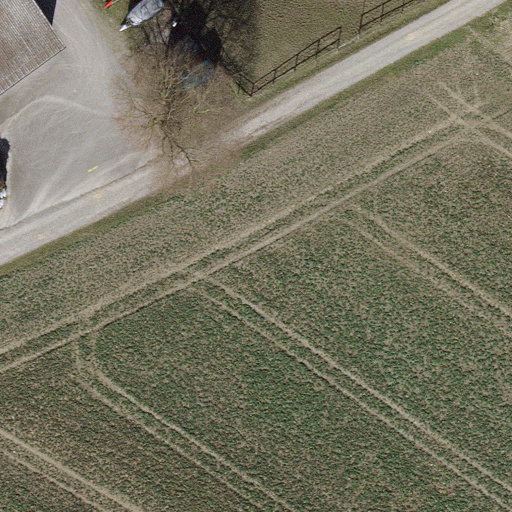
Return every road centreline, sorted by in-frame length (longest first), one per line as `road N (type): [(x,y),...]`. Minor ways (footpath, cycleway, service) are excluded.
road 1 (track): [(480,0),(168,172),(0,254)]
road 2 (track): [(168,172),(49,0)]
